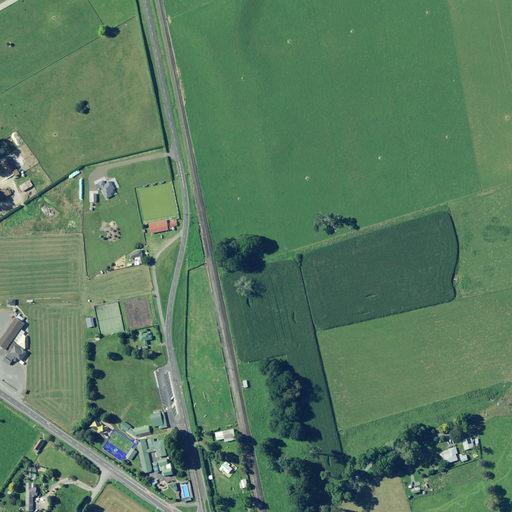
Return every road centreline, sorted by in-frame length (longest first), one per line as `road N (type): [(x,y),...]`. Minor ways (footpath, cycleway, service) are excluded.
road 1 (unclassified): [(145,0),(186,212),(168,336),(202,511)]
road 2 (trunk): [(8,398),(172,511)]
